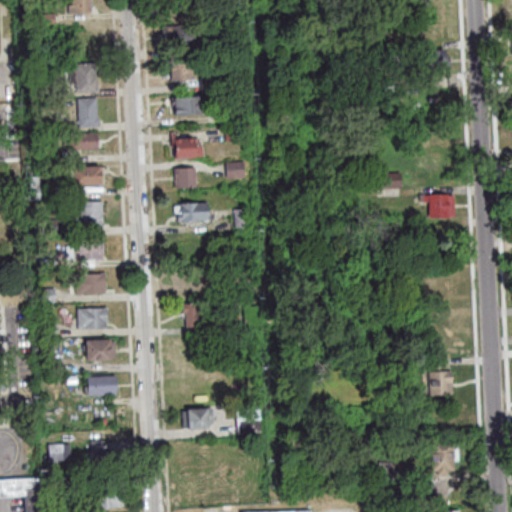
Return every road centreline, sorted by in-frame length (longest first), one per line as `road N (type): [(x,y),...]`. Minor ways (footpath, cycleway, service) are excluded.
road 1 (residential): [(157,511),(125,0)]
road 2 (residential): [(502,511),(475,0)]
